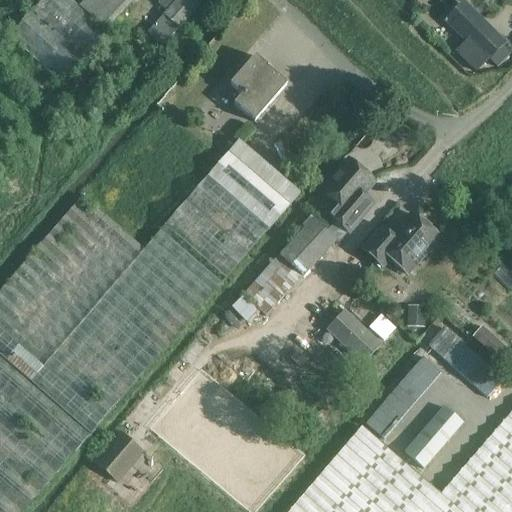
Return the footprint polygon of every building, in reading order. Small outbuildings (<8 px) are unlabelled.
[(62,83),(107,35),(70,0),(41,0),(10,34),(62,83)] [(84,0),(80,5),(107,29),(134,0),(84,0)] [(162,15),(163,15),(147,33),(162,48),(179,29),(200,7),(192,0),(160,0),(157,3),(166,11),(162,15)] [(502,46),(505,43),(485,23),(479,29),(468,17),(464,22),(454,12),(444,22),(454,32),(465,42),(456,52),(476,72),(485,63),(488,59),(497,68),(510,54),(502,46)] [(254,123),(287,86),(266,68),(267,67),(254,56),(229,85),(241,95),(234,104),(254,123)] [(0,511),(22,511),(300,195),(237,142),(160,231),(144,250),(83,196),(0,290),(0,511)] [(344,211),(335,222),(347,232),(365,211),(355,202),(373,181),(349,161),(340,172),(336,172),(330,179),(330,183),(322,192),(344,211)] [(439,239),(412,214),(412,215),(412,216),(392,238),(382,229),(363,251),(381,267),(388,259),(406,274),(407,274),(406,273),(415,263),(417,265),(439,239)] [(265,317),(336,241),(310,218),(303,227),(305,229),(243,297),(265,317)] [(363,365),(380,346),(344,312),(327,331),(363,365)] [(445,325),(429,345),(487,395),(504,376),(445,325)] [(474,338),(502,359),(510,347),(483,326),(474,338)] [(386,439),(443,371),(425,355),(367,423),(386,439)] [(276,511),(511,511),(511,384),(429,478),(358,417),(286,501),(276,511)] [(441,412),(404,453),(423,469),(460,429),(441,412)] [(110,477),(111,477),(134,449),(117,435),(94,463),(110,477)]
